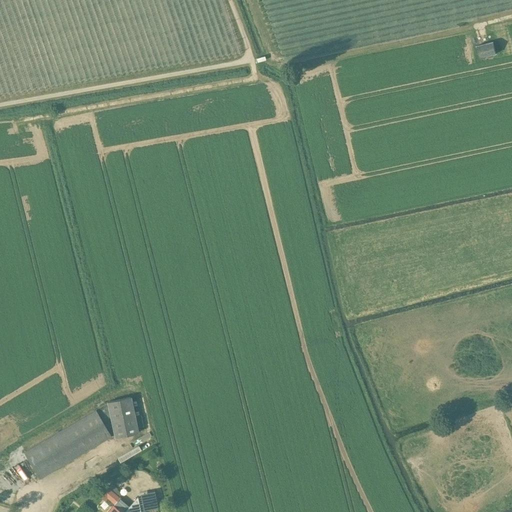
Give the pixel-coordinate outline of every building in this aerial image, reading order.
[(476,46),(480,58),(496,54),(493,42),(476,46)] [(23,451),(39,478),(111,436),(113,435),(114,438),(138,433),(131,397),(106,402),(95,409),(23,451)] [(104,485),(97,494),(110,505),(117,496),(104,485)] [(139,493),(142,509),(155,507),(152,491),(139,493)] [(113,503),(123,510),(127,505),(116,498),(113,503)]
